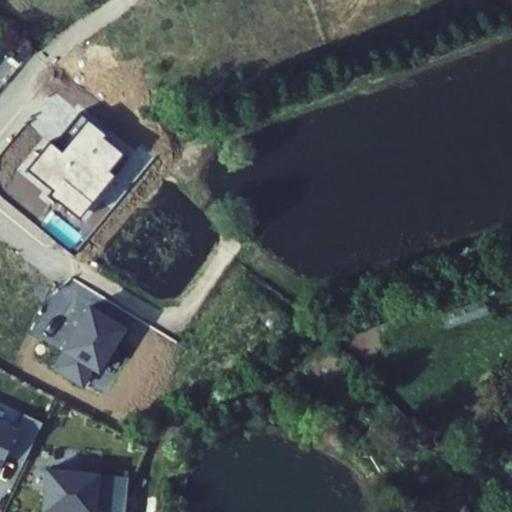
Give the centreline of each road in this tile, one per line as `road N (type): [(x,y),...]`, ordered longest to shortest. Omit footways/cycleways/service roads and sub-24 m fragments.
road 1 (residential): [(237,241),(188,312),(172,320),(53,265),(0,228)]
road 2 (residential): [(121,0),(40,64),(0,114)]
